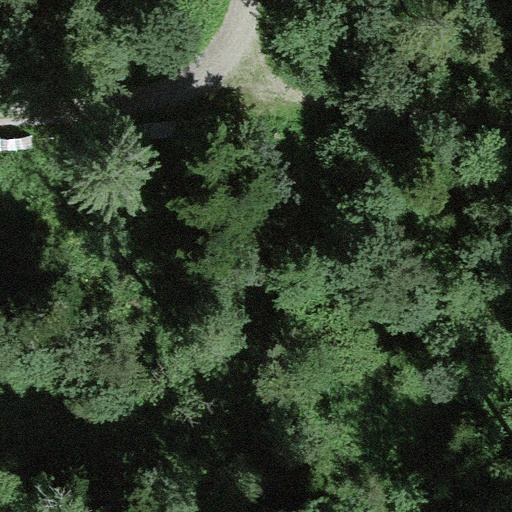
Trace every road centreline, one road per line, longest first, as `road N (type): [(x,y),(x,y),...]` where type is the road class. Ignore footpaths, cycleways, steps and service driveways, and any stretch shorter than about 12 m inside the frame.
road 1 (track): [(0,110),(99,111),(233,95),(245,0)]
road 2 (track): [(233,95),(511,124)]
